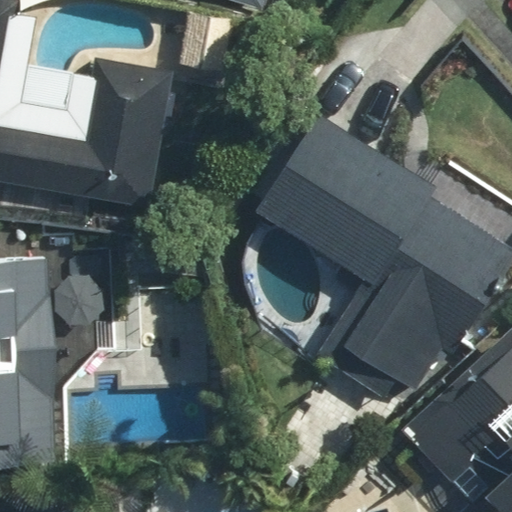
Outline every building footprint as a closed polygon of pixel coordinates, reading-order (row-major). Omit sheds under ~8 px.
[(0,0),(0,182),(145,207),(168,71),(89,58),(76,140),(0,127),(0,57),(9,0),(0,0)] [(233,0),(258,8),(260,0),(233,0)] [(181,14),(174,70),(226,77),(233,20),(181,14)] [(389,403),(435,336),(449,346),(511,255),(302,111),(239,202),(363,286),(317,354),(389,403)] [(46,246),(0,248),(0,461),(54,459),(46,246)] [(465,511),(511,511),(511,331),(506,326),(398,429),(472,506),(465,511)] [(114,511),(113,498),(25,511),(114,511)]
